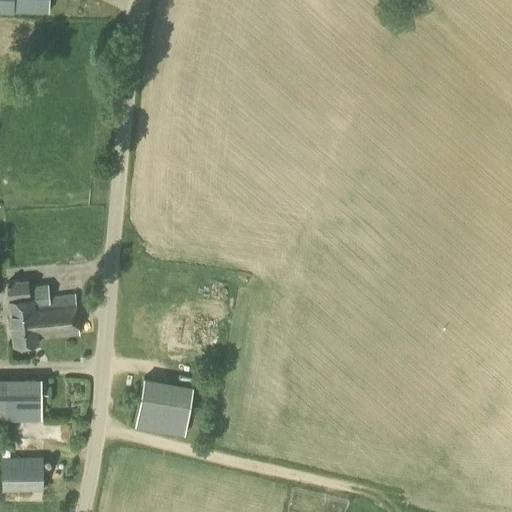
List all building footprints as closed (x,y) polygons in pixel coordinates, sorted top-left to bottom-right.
[(171,268),(171,293),(198,293),(198,268),(171,268)] [(11,321),(77,315),(75,294),(49,297),(47,283),(29,285),(28,278),(6,281),(11,321)] [(77,315),(11,321),(13,344),(39,341),(39,339),(79,335),(77,315)] [(177,320),(166,321),(165,316),(148,318),(150,337),(179,333),(177,320)] [(0,421),(41,421),(41,378),(0,377),(0,421)] [(192,386),(143,377),(135,425),(184,434),(192,386)] [(1,491),(43,490),(42,457),(1,458),(1,491)]
